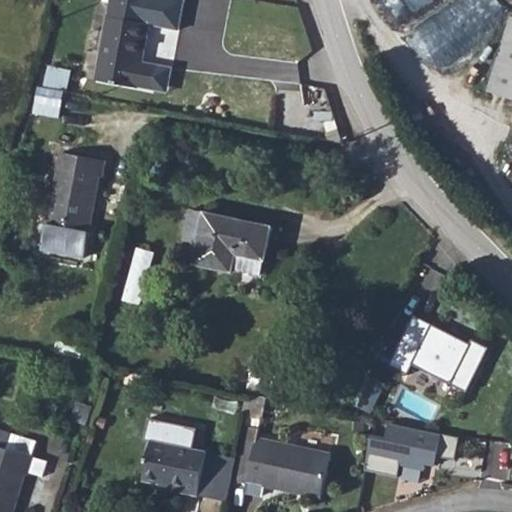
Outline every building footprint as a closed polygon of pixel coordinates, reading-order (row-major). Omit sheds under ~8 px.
[(153,0),(111,0),(99,76),(139,82),(140,80),(154,82),(158,59),(144,57),(153,0)] [(511,17),(491,80),(511,87),(511,17)] [(66,110),(74,68),(48,63),(40,105),(66,110)] [(113,153),(66,146),(55,212),(97,219),(106,168),(110,169),(113,153)] [(195,230),(191,246),(262,263),(274,213),(203,197),(190,194),(182,226),(195,230)] [(142,303),(157,250),(140,246),(125,298),(142,303)] [(419,305),(393,355),(413,365),(418,355),(473,383),(496,338),(478,330),(476,334),(419,305)] [(274,392),(261,389),(256,410),(270,413),(274,392)] [(101,400),(89,397),(83,416),(96,419),(101,400)] [(42,465),(48,449),(18,439),(23,425),(0,417),(0,511),(22,511),(38,464),(42,465)] [(437,452),(458,455),(462,433),(377,419),(369,468),(401,473),(402,464),(435,469),(437,452)] [(334,489),(342,450),(268,435),(270,426),(254,422),(248,454),(243,476),(257,479),(254,490),(271,493),(273,485),(300,490),(301,483),(334,489)] [(197,482),(196,488),(212,491),(220,448),(161,437),(154,473),(171,477),(197,482)] [(248,454),(220,448),(212,491),(239,496),(243,476),(248,454)] [(61,453),(48,449),(42,465),(55,470),(61,453)] [(170,482),(196,488),(197,482),(171,477),(170,482)] [(332,497),(334,489),(301,483),(300,490),(332,497)]
